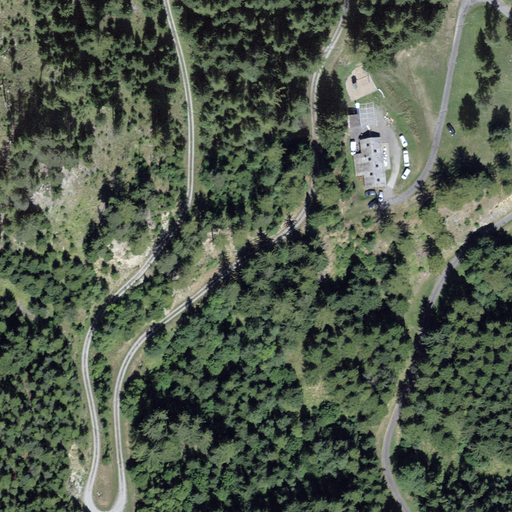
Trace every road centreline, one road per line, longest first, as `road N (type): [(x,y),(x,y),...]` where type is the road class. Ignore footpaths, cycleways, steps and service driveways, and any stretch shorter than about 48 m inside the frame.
road 1 (track): [(349,0),(316,76),(306,213),(159,325),(123,367),(116,511)]
road 2 (track): [(94,511),(87,338),(117,291),(153,260),(187,208),(192,182),(192,116),(169,0)]
road 3 (unclassified): [(407,511),(385,450),(433,296),(461,255),(511,215)]
road 4 (track): [(356,106),(378,124),(385,146),(372,186),(393,183),(423,158),(437,132),(465,0)]
